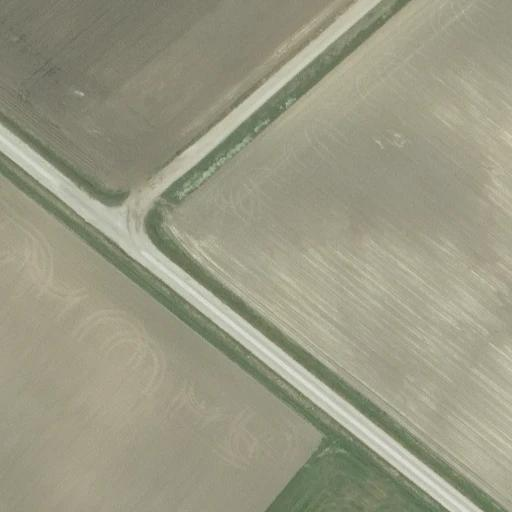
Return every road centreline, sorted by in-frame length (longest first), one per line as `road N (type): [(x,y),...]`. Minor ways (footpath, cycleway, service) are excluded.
road 1 (track): [(460,511),(0,136)]
road 2 (track): [(373,0),(111,225)]
